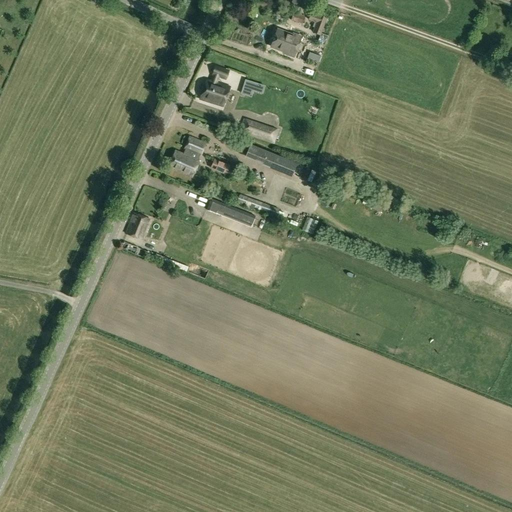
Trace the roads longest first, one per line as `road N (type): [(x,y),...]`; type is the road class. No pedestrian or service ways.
road 1 (tertiary): [(81,304),(201,34)]
road 2 (tertiary): [(0,484),(81,304)]
road 3 (unknown): [(329,0),(467,52)]
